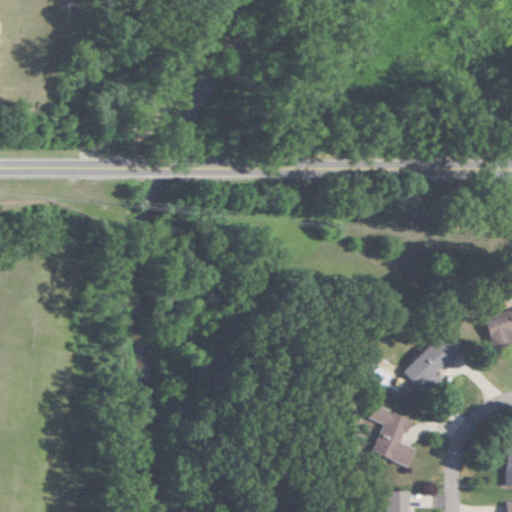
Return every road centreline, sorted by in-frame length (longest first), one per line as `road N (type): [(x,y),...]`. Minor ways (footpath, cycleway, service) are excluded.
road 1 (residential): [(511,167),(197,167)]
road 2 (residential): [(511,399),(483,410),(459,440),(453,511)]
road 3 (residential): [(123,169),(0,169)]
